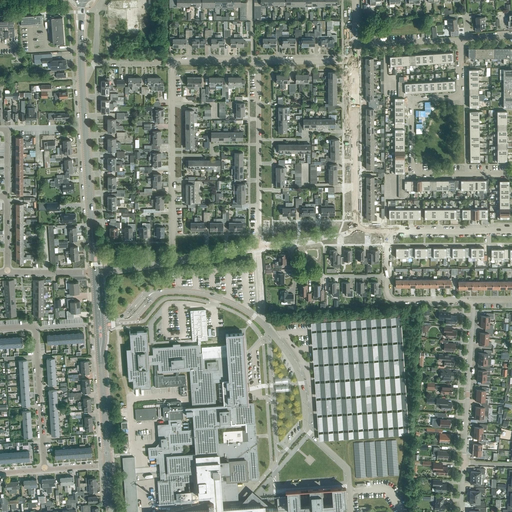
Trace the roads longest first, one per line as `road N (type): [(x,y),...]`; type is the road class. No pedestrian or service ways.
road 1 (tertiary): [(95,273),(80,0)]
road 2 (residential): [(511,171),(413,168),(411,108),(461,94),(459,39)]
road 3 (residential): [(260,247),(258,60)]
road 4 (residential): [(355,230),(355,60)]
road 5 (residential): [(463,462),(472,301)]
road 6 (residential): [(173,262),(172,104)]
road 7 (tertiary): [(108,464),(98,324)]
road 8 (residential): [(44,468),(35,328)]
road 9 (residential): [(268,328),(276,461)]
road 10 (residential): [(387,276),(296,280),(290,242)]
road 11 (residential): [(387,231),(511,230)]
